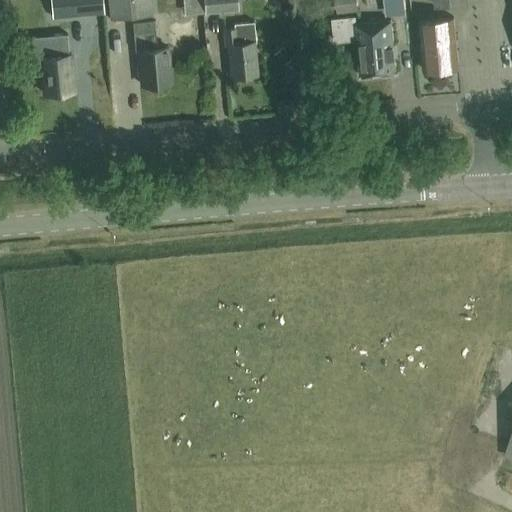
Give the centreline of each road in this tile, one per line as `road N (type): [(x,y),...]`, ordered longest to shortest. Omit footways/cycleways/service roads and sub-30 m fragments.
road 1 (secondary): [(0,231),(486,187)]
road 2 (unclassified): [(0,156),(484,110)]
